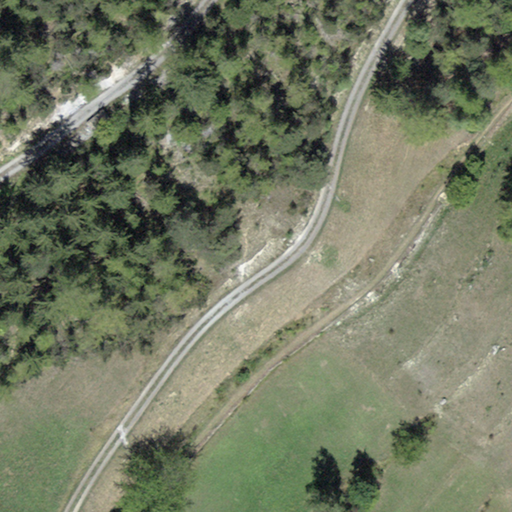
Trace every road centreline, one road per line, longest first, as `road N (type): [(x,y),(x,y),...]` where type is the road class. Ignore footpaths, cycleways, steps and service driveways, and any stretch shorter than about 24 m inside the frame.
road 1 (track): [(406,0),(350,108),(327,192),(303,242),(194,334),(70,511)]
road 2 (track): [(0,173),(157,59),(206,0)]
